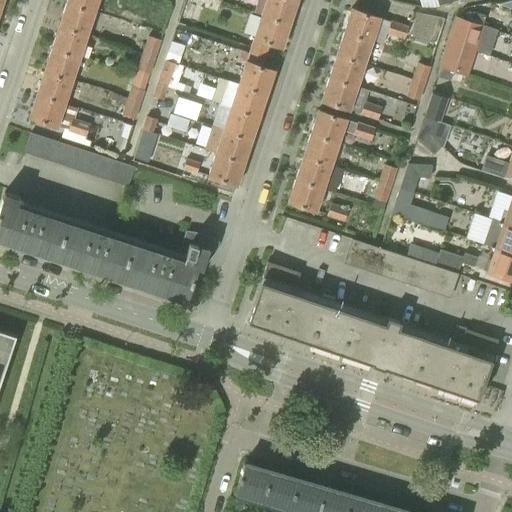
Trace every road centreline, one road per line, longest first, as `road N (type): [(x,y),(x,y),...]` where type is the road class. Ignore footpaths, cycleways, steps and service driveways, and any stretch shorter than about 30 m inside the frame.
road 1 (residential): [(206,337),(319,0)]
road 2 (tertiary): [(505,443),(206,337)]
road 3 (residential): [(485,511),(234,438)]
road 4 (tertiary): [(206,337),(0,269)]
